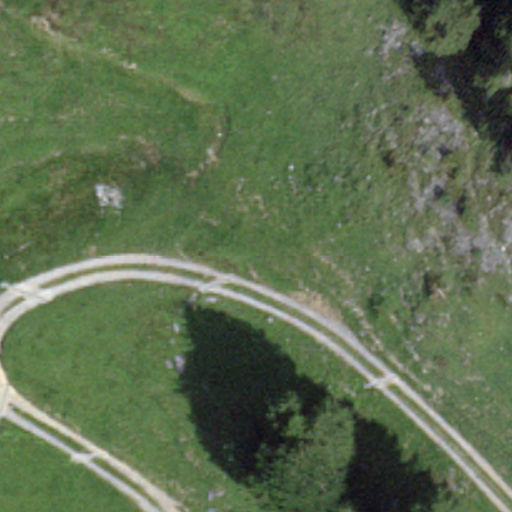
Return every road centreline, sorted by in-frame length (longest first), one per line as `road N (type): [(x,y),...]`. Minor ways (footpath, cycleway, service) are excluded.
road 1 (track): [(511,506),(330,329),(258,295),(179,271),(109,268),(32,291),(0,315)]
road 2 (track): [(0,397),(94,456),(158,511)]
